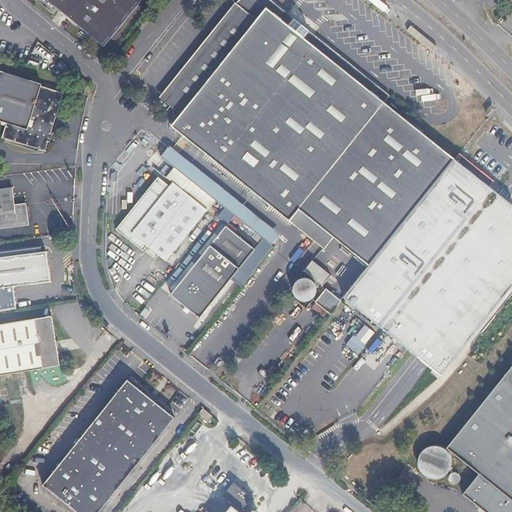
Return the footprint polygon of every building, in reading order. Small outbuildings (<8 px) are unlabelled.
[(53,0),(106,45),(143,0),(53,0)] [(238,0),(236,2),(236,3),(257,19),(266,7),(384,102),(390,95),(271,0),(238,0)] [(180,115),(176,121),(183,127),(179,132),(324,248),(332,237),(369,267),(455,158),(384,102),(266,7),(257,19),(236,3),(159,99),(180,115)] [(49,87),(0,72),(0,121),(16,126),(13,140),(57,151),(73,94),(49,87)] [(183,127),(176,121),(172,126),(179,132),(183,127)] [(275,238),(164,150),(156,160),(163,165),(210,203),(267,248),(275,238)] [(369,267),(343,299),(349,304),(379,327),(422,362),(442,377),(454,361),(479,330),(500,303),(511,287),(511,203),(503,196),(490,186),(494,180),(460,152),(455,158),(369,267)] [(210,203),(163,165),(155,176),(167,186),(168,185),(202,213),(210,203)] [(164,189),(153,179),(111,232),(137,254),(142,248),(160,264),(202,213),(168,185),(167,186),(164,189)] [(0,233),(31,230),(27,195),(15,196),(14,180),(0,181),(0,233)] [(250,251),(221,227),(166,295),(195,319),(250,251)] [(0,283),(16,281),(53,277),(49,245),(0,249),(0,283)] [(313,259),(304,270),(323,286),(332,275),(313,259)] [(303,278),(297,280),(293,285),(292,291),(294,297),(299,301),(305,302),(311,300),(315,296),(316,290),(314,284),(309,279),(303,278)] [(0,283),(0,305),(18,303),(16,281),(0,283)] [(325,290),(317,300),(332,313),(340,303),(325,290)] [(47,316),(0,323),(0,373),(55,365),(47,316)] [(511,511),(511,369),(449,451),(481,475),(464,498),(482,511),(511,511)] [(114,394),(38,487),(69,511),(95,511),(170,421),(123,383),(114,394)] [(199,413),(195,418),(203,425),(208,419),(199,413)] [(388,454),(372,442),(355,464),(361,469),(358,474),(367,481),(388,454)] [(424,455),(421,460),(421,468),(424,474),(429,479),(435,481),(442,480),(448,477),(452,471),(454,464),(453,459),(450,454),(444,449),(439,448),(433,448),(428,451),(424,455)] [(455,474),(452,476),(452,481),(455,485),(458,486),(461,485),(463,480),(462,476),(459,474),(455,474)] [(242,511),(252,501),(230,485),(220,498),(230,506),(225,511),(242,511)]
